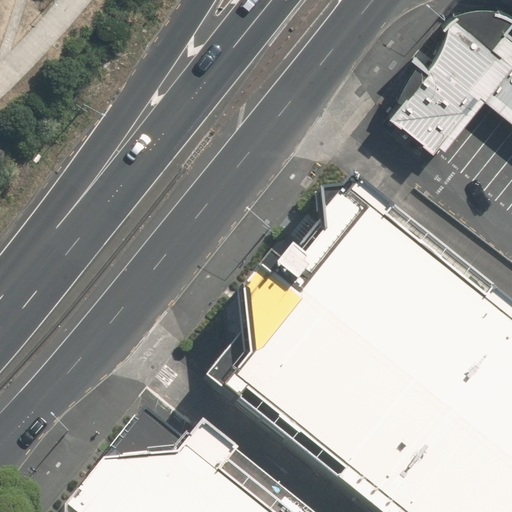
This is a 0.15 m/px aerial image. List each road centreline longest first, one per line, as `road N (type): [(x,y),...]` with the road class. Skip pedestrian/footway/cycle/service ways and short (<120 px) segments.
road 1 (trunk): [(373,0),(77,356)]
road 2 (motorway): [(0,318),(270,0)]
road 3 (motorway): [(0,276),(200,0)]
road 4 (trunk): [(77,356),(0,459)]
